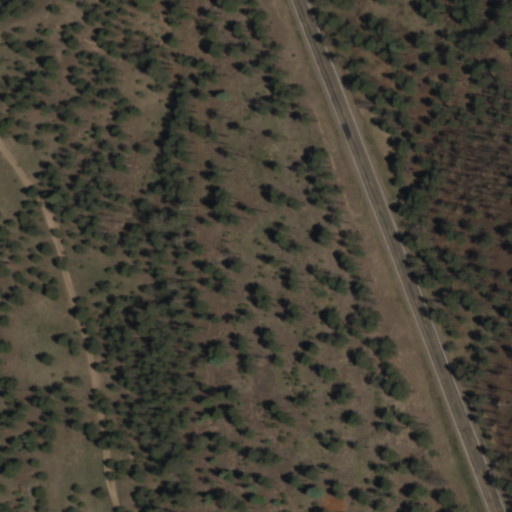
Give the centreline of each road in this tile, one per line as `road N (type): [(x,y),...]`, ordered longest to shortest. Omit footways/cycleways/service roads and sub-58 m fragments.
road 1 (primary): [(294,0),(496,511)]
road 2 (track): [(126,511),(126,466),(15,192),(0,178)]
